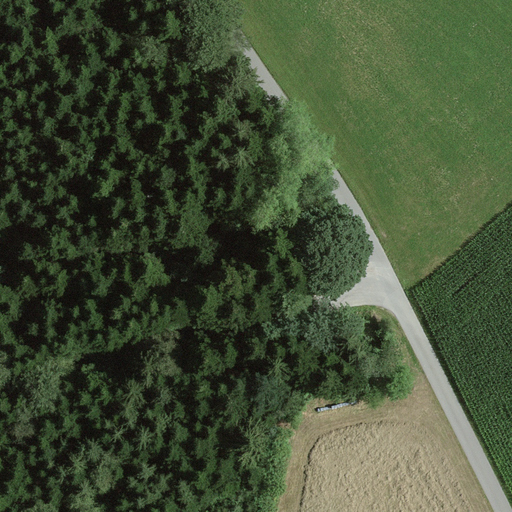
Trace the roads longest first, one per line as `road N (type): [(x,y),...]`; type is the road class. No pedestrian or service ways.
road 1 (unclassified): [(209,0),(396,287),(506,511)]
road 2 (track): [(0,392),(396,287)]
